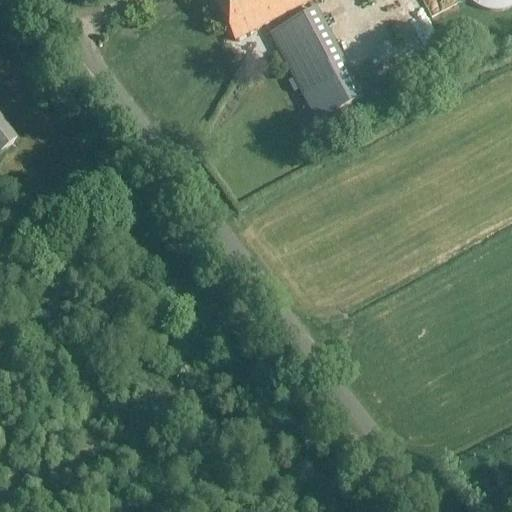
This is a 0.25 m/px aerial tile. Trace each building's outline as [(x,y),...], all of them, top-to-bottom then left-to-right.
[(212,0),(235,43),(316,0),(212,0)] [(392,20),(408,17),(404,0),(350,0),(362,56),(398,48),(392,20)] [(511,0),(465,0),(472,9),(486,15),(500,15),(511,10),(511,0)] [(315,12),(269,36),(317,125),(362,101),(315,12)] [(0,154),(8,149),(18,141),(0,117),(0,154)]
